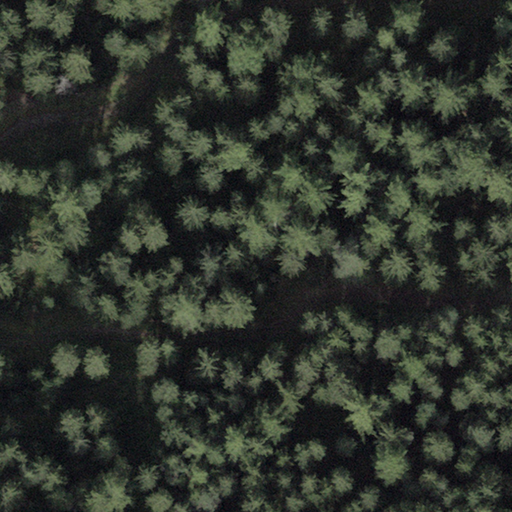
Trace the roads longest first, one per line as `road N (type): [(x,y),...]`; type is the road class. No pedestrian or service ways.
road 1 (track): [(511,300),(457,304),(332,288),(267,334),(190,342),(90,329),(0,339)]
road 2 (track): [(0,142),(32,121),(91,122),(130,111),(202,23),(256,10),(473,0)]
